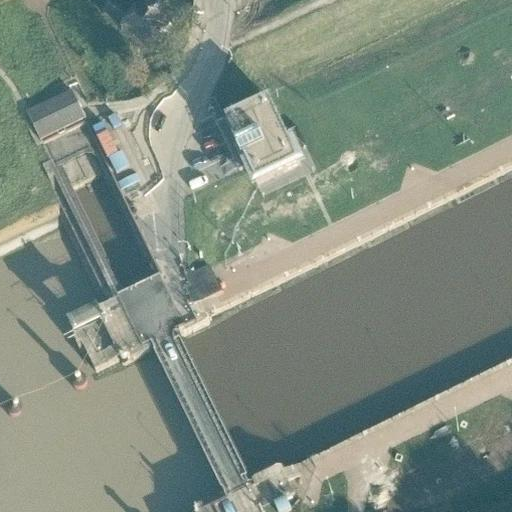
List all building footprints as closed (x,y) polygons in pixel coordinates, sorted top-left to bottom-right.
[(115,1),(104,15),(123,31),(122,31),(151,56),(156,50),(158,52),(164,51),(167,47),(167,42),(164,39),(169,34),(168,33),(179,19),(155,0),(147,0),(134,17),(115,1)] [(83,125),(69,95),(31,114),(46,144),(83,125)] [(246,182),(251,194),(259,190),(296,174),(279,138),(267,110),(228,128),(222,131),(237,164),(244,178),(246,182)] [(132,175),(125,160),(112,167),(119,182),(132,175)] [(225,295),(211,267),(197,274),(193,276),(182,281),(196,310),(225,295)] [(102,311),(79,323),(83,332),(107,321),(102,311)] [(291,511),(286,502),(275,508),(276,511),(291,511)]
